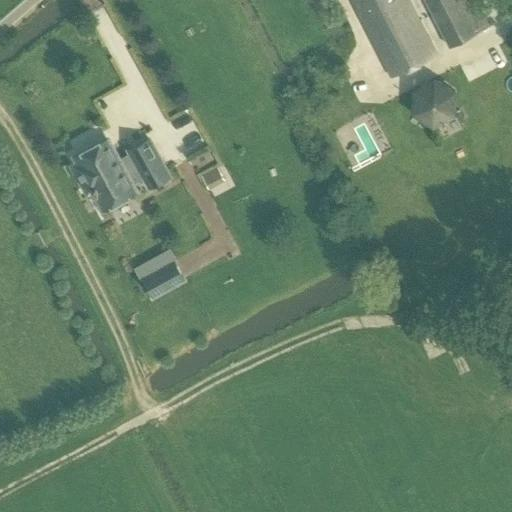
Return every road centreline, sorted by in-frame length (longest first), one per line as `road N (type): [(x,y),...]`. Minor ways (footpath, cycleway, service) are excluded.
road 1 (track): [(0,496),(215,380),(355,322),(383,319),(420,340),(464,394),(490,408),(511,406)]
road 2 (track): [(0,114),(84,266),(147,417)]
